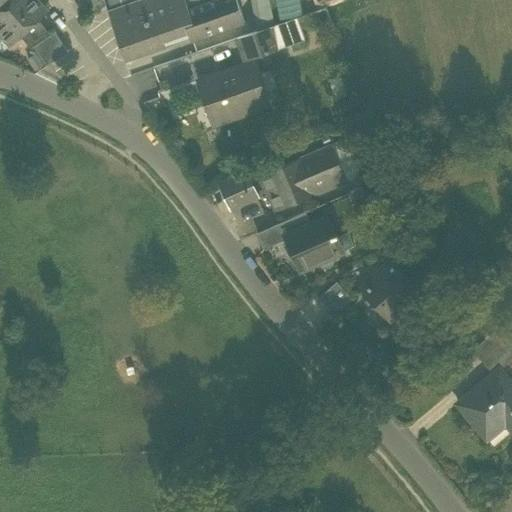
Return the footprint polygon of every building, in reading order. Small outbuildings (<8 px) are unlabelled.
[(0,0),(0,15),(16,0),(0,0)] [(47,12),(36,0),(16,0),(0,15),(0,31),(12,44),(21,36),(38,20),(47,12)] [(108,12),(125,62),(167,48),(165,42),(188,34),(180,12),(188,10),(184,0),(143,0),(135,3),(137,8),(112,16),(110,11),(108,12)] [(216,0),(204,4),(188,10),(180,12),(188,34),(190,40),(191,42),(244,24),(235,0),(216,0)] [(184,0),(188,10),(204,4),(202,0),(184,0)] [(252,0),(255,13),(272,10),(270,0),(252,0)] [(296,0),(273,0),(274,16),(298,15),(296,0)] [(348,0),(352,9),(372,2),(371,0),(348,0)] [(135,3),(110,11),(112,16),(137,8),(135,3)] [(273,13),(272,10),(255,13),(258,31),(275,25),(273,13)] [(297,17),(275,25),(279,49),(305,40),(297,17)] [(31,47),(33,45),(51,34),(38,20),(21,36),(31,47)] [(237,38),(245,61),(279,49),(275,25),(258,31),(237,38)] [(55,31),(51,34),(33,45),(46,65),(68,51),(55,31)] [(165,42),(167,48),(190,40),(188,34),(165,42)] [(203,82),(216,121),(265,104),(251,65),(203,82)] [(347,138),(331,145),(302,158),(263,176),(278,209),(317,192),(347,179),(358,174),(347,138)] [(219,185),(231,209),(259,196),(247,170),(219,185)] [(278,223),(285,238),(289,236),(288,233),(310,224),(308,219),(309,219),(306,211),(278,223)] [(303,268),(334,255),(327,239),(333,237),(333,238),(334,237),(335,238),(337,237),(337,236),(338,236),(337,233),(335,233),(328,216),(310,224),(288,233),(289,236),(303,268)] [(258,232),(264,247),(285,238),(278,223),(258,232)] [(348,231),(338,236),(337,236),(337,237),(335,238),(334,237),(333,238),(333,237),(327,239),(334,255),(343,251),(343,250),(354,245),(348,231)] [(363,288),(391,320),(409,304),(411,306),(423,295),(393,261),(363,288)] [(319,299),(334,316),(353,299),(338,283),(319,299)] [(511,360),(511,352),(506,345),(495,332),(475,348),(486,361),(495,372),(499,369),(500,370),(511,360)] [(505,416),(511,424),(511,384),(500,370),(499,369),(495,372),(458,402),(484,433),(505,416)]
